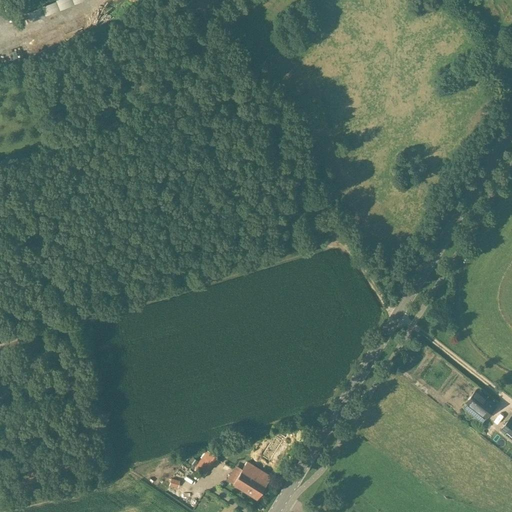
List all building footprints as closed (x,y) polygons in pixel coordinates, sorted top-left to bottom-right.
[(54,0),(26,10),(29,20),(88,0),(54,0)] [(467,402),(469,403),(465,408),(476,417),(480,412),(487,418),(496,406),(476,391),(467,402)] [(511,420),(503,414),(493,427),(511,441),(511,420)] [(195,465),(206,473),(218,457),(208,449),(195,465)] [(266,484),(242,469),(235,465),(226,480),(256,499),(266,484)]
